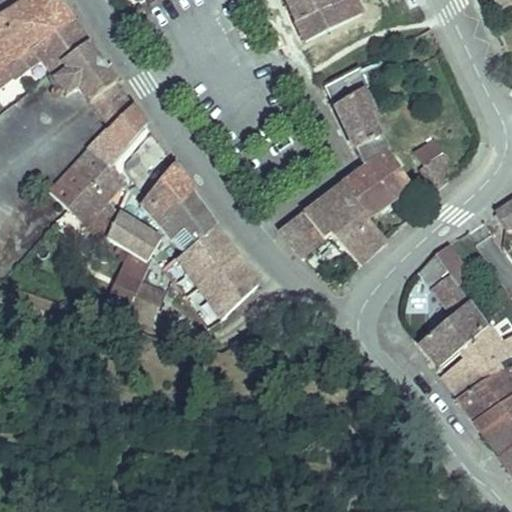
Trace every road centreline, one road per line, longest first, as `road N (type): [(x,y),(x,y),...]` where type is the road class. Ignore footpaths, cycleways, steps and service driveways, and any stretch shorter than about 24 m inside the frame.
road 1 (residential): [(344,324),(259,241),(175,135),(91,0)]
road 2 (residential): [(444,0),(501,124),(498,158),(344,324)]
road 3 (tertiary): [(503,511),(344,324)]
